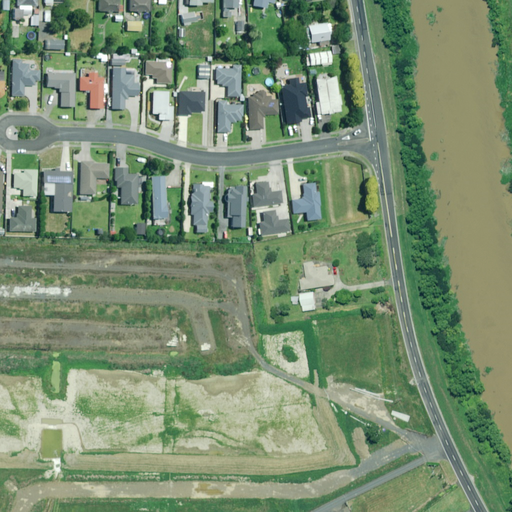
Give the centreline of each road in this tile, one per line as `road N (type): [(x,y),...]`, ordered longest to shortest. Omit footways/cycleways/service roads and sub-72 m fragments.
road 1 (residential): [(56,133),(131,137),(226,160),(377,138)]
road 2 (residential): [(0,294),(189,303),(217,411)]
road 3 (unclassified): [(377,138),(414,360),(439,426)]
road 4 (residential): [(439,426),(323,485),(232,490)]
road 5 (residential): [(232,490),(50,489),(19,511)]
road 6 (residential): [(0,415),(217,411)]
road 7 (unclassified): [(354,0),(377,138)]
